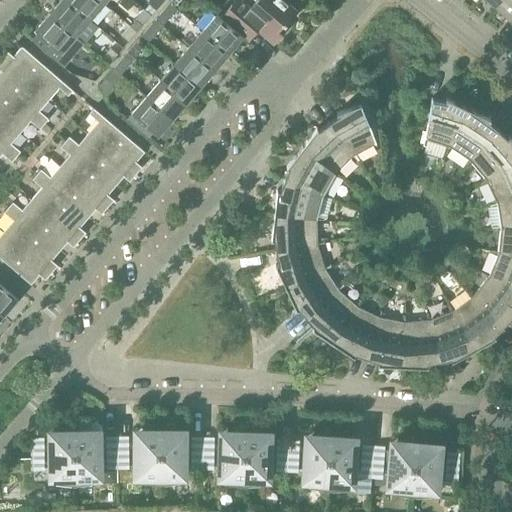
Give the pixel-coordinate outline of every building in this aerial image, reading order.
[(90,20),(65,0),(61,0),(49,14),(75,37),(82,42),(83,43),(88,47),(91,44),(87,41),(98,27),(90,20)] [(98,0),(65,0),(90,20),(104,4),(98,0)] [(163,0),(151,0),(149,3),(144,10),(150,15),(151,16),(157,9),(156,8),(163,0)] [(222,17),(243,36),(248,40),(257,29),(274,44),(283,34),(280,32),(298,12),(283,0),(256,0),(248,10),(237,0),(222,17)] [(511,0),(504,0),(499,7),(511,18),(511,0)] [(169,3),(155,19),(162,25),(176,9),(169,3)] [(142,25),(150,15),(144,10),(135,20),(142,25)] [(82,42),(75,37),(49,14),(35,31),(38,33),(32,40),(63,67),(63,66),(83,43),(82,42)] [(217,14),(202,32),(228,54),(243,36),(222,17),(217,14)] [(148,42),(162,25),(155,19),(141,36),(148,42)] [(136,32),(129,26),(120,36),(128,42),(136,32)] [(202,32),(188,47),(214,70),(228,54),(202,32)] [(135,42),(127,52),(134,58),(143,48),(135,42)] [(7,51),(2,58),(49,99),(59,87),(68,95),(73,90),(21,46),(13,56),(7,51)] [(200,86),(214,70),(188,47),(174,64),(200,86)] [(101,58),(108,64),(117,54),(111,48),(101,58)] [(127,52),(113,68),(120,74),(134,58),(127,52)] [(39,110),(49,99),(2,58),(0,59),(0,69),(1,70),(0,70),(0,84),(44,123),(48,118),(39,110)] [(186,103),(200,86),(174,64),(160,80),(186,103)] [(111,84),(120,74),(113,68),(104,79),(111,84)] [(172,119),(186,103),(160,80),(146,96),(172,119)] [(40,128),(44,123),(0,84),(0,113),(21,132),(30,121),(40,128)] [(157,136),(172,119),(146,96),(131,114),(127,118),(149,136),(153,132),(157,136)] [(449,147),(468,108),(445,97),(444,99),(431,97),(424,138),(434,141),(448,146),(449,147)] [(376,142),(361,103),(360,103),(336,112),(336,114),(328,121),(353,155),(358,153),(375,143),(376,142)] [(98,121),(88,132),(136,173),(142,167),(136,161),(144,152),(93,108),(89,113),(98,121)] [(469,160),(497,128),(489,121),(490,119),(468,108),(449,147),(462,155),(469,160)] [(11,143),(21,132),(0,113),(0,141),(16,156),(20,151),(11,143)] [(353,155),(328,121),(318,128),(317,127),(301,147),(335,173),(336,173),(347,161),(353,155)] [(507,137),(497,128),(469,160),(475,167),(486,179),(511,162),(511,140),(509,135),(507,137)] [(129,181),(136,173),(88,132),(78,144),(69,136),(65,141),(116,185),(124,176),(129,181)] [(0,155),(2,153),(11,161),(16,156),(0,141),(0,155)] [(70,154),(60,165),(108,206),(114,199),(108,194),(116,185),(65,141),(60,146),(70,154)] [(287,168),(283,178),(323,194),(326,189),(335,173),(301,147),(286,167),(287,168)] [(511,162),(486,179),(492,193),(496,202),(511,197),(511,162)] [(101,214),(108,206),(60,165),(50,177),(41,169),(37,174),(88,217),(95,209),(101,214)] [(80,227),(88,217),(37,174),(33,179),(41,187),(32,198),(80,239),(85,232),(80,227)] [(274,214),(317,218),(321,201),(323,195),(323,194),(283,178),(279,189),(279,190),(277,190),(274,214)] [(497,211),(500,227),(511,226),(511,197),(496,202),(497,211)] [(73,246),(80,239),(32,198),(22,209),(13,202),(9,206),(60,250),(67,241),(73,246)] [(52,260),(60,250),(9,206),(4,211),(13,219),(4,230),(51,272),(57,265),(52,260)] [(317,236),(317,218),(274,214),(271,239),(273,239),(275,251),(317,243),(317,236)] [(511,226),(500,227),(499,242),(498,252),(511,255),(511,226)] [(0,257),(31,284),(39,274),(45,279),(51,272),(4,230),(0,234),(0,257)] [(285,286),(324,268),(319,252),(317,244),(317,243),(275,251),(278,263),(275,264),(285,286)] [(488,275),(511,288),(511,255),(498,252),(495,259),(488,275)] [(298,308),(306,317),(338,289),(334,284),(324,268),(285,286),(296,309),(298,308)] [(11,282),(0,272),(0,312),(3,315),(18,299),(17,297),(22,292),(11,282)] [(473,295),(503,325),(511,317),(511,288),(488,275),(479,287),(473,295)] [(314,326),(312,328),(332,342),(356,306),(344,295),(338,289),(306,317),(314,326)] [(467,300),(453,311),(473,349),(495,337),(493,334),(503,325),(473,295),(473,296),(467,300)] [(366,357),(379,317),(372,314),(356,306),(332,342),(353,356),(355,354),(366,357)] [(297,309),(280,323),(295,341),(312,327),(297,309)] [(429,320),(439,361),(451,358),(452,360),(473,349),(453,311),(452,311),(438,316),(429,320)] [(402,365),(404,322),(389,319),(379,317),(366,357),(378,361),(378,364),(402,365)] [(427,363),(439,361),(429,320),(423,320),(404,322),(402,365),(427,367),(427,363)] [(136,481),(159,484),(160,431),(136,430),(136,481)] [(52,483),(75,485),(74,431),(51,432),(52,483)] [(98,431),(74,431),(75,485),(99,482),(98,431)] [(184,431),(160,431),(159,484),(183,482),(184,431)] [(220,483),(244,486),(245,432),(222,432),(220,483)] [(269,433),(245,432),(244,486),(267,484),(269,433)] [(304,486),(327,490),(330,437),(307,435),(304,486)] [(336,437),(330,437),(327,490),(351,489),(352,483),(357,483),(356,489),(369,490),(370,475),(371,467),(371,466),(362,465),(361,467),(353,466),(355,438),(336,437)] [(411,487),(416,440),(390,438),(389,450),(383,450),(383,449),(382,449),(380,466),(387,467),(385,489),(388,489),(388,492),(411,496),(411,487)] [(411,496),(432,496),(438,496),(438,493),(443,443),(416,440),(411,487),(411,496)] [(372,448),(373,447),(363,446),(362,465),(371,466),(372,448)] [(277,450),(276,469),(286,469),(287,460),(288,449),(279,448),(277,450)] [(371,467),(370,475),(380,475),(380,466),(382,449),(372,448),(371,466),(371,467)] [(31,454),(31,468),(44,468),(44,454),(31,454)] [(117,457),(117,466),(128,465),(128,456),(117,457)] [(117,466),(117,457),(107,457),(107,466),(117,466)] [(192,466),(202,466),(202,457),(192,457),(192,466)] [(212,457),(202,457),(202,466),(212,466),(212,457)] [(287,460),(286,469),(297,470),(297,461),(287,460)] [(456,473),(446,472),(445,481),(455,482),(456,473)]
